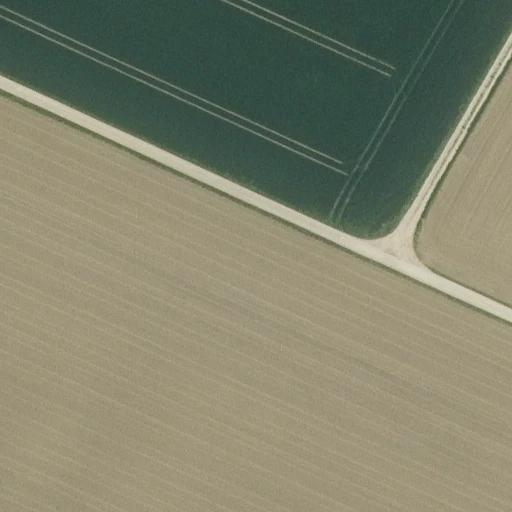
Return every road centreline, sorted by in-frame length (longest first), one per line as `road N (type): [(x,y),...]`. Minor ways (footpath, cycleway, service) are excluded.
road 1 (track): [(0,83),(511,316)]
road 2 (track): [(385,258),(511,46)]
